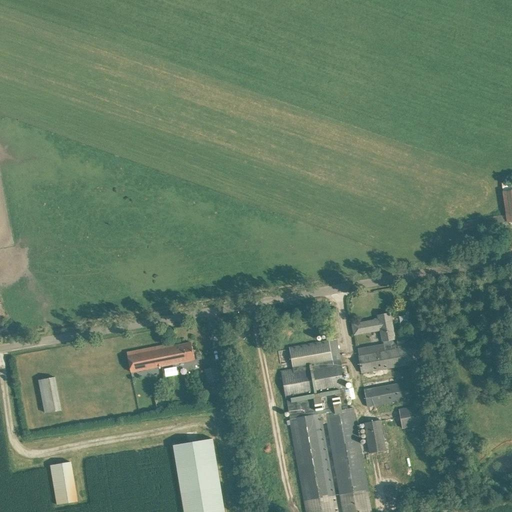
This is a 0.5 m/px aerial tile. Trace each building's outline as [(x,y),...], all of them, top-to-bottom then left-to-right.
[(511,190),(502,192),(506,214),(508,222),(511,221),(511,190)] [(506,214),(460,222),(460,223),(462,233),(508,225),(508,222),(506,214)] [(511,309),(511,300),(503,302),(505,310),(511,309)] [(448,321),(446,311),(434,314),(436,324),(448,321)] [(379,320),(353,325),(355,336),(380,331),(382,342),(383,341),(384,344),(385,351),(396,348),(396,347),(409,345),(408,335),(396,337),(396,338),(395,339),(390,314),(378,316),(379,320)] [(346,389),(346,388),(351,387),(350,381),(345,382),(338,348),(336,338),(290,346),(294,369),(281,371),(286,399),(287,399),(291,419),(289,419),(306,511),(338,511),(323,423),(327,423),(342,511),(372,511),(354,408),(348,409),(345,389),(346,389)] [(173,346),(172,344),(127,352),(132,373),(195,360),(191,343),(173,346)] [(367,347),(358,348),(359,355),(358,355),(361,373),(410,364),(420,363),(417,345),(396,348),(385,351),(368,354),(367,347)] [(208,383),(220,381),(217,367),(205,369),(208,383)] [(412,369),(401,371),(402,377),(414,375),(412,369)] [(57,387),(55,377),(39,380),(46,413),(61,410),(57,387)] [(367,407),(375,405),(375,410),(380,409),(379,405),(407,400),(404,382),(364,389),(367,407)] [(431,423),(428,404),(399,409),(403,428),(431,423)] [(381,420),(364,423),(369,454),(387,450),(381,420)] [(173,445),(183,511),(225,511),(214,439),(173,445)] [(50,465),(57,505),(78,502),(72,462),(50,465)]
